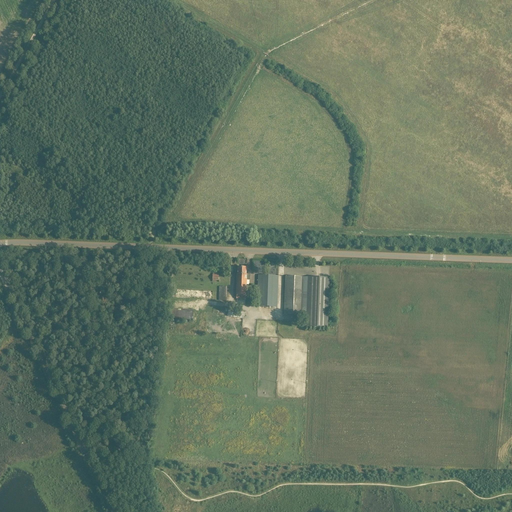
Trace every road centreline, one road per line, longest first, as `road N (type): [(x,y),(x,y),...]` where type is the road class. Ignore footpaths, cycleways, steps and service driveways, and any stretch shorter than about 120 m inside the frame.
road 1 (unclassified): [(511,260),(0,243)]
road 2 (unclassified): [(113,511),(0,266)]
